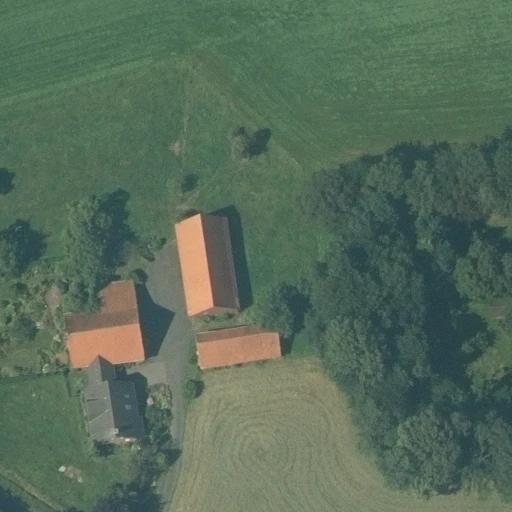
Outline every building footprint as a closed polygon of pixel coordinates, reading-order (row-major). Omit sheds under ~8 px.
[(223,224),(176,231),(190,323),(237,316),(223,224)] [(132,288),(95,293),(99,319),(136,313),(132,288)] [(511,306),(511,302),(493,304),(495,318),(511,316),(511,306)] [(99,319),(64,324),(72,373),(88,371),(111,368),(143,363),(136,313),(99,319)] [(276,330),(195,342),(200,372),(280,359),(276,330)] [(114,393),(111,368),(88,371),(92,397),(86,398),(94,450),(136,444),(133,424),(135,424),(130,391),(114,393)]
